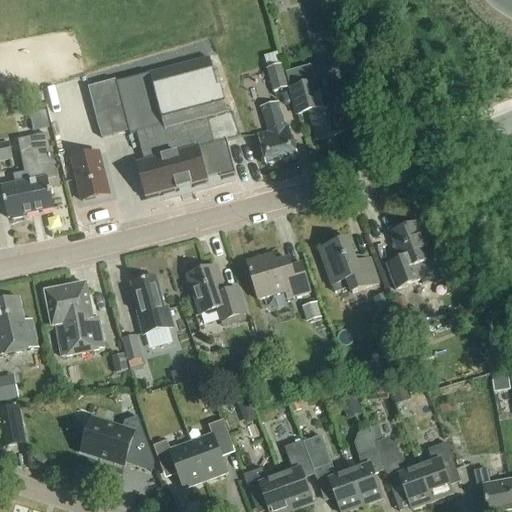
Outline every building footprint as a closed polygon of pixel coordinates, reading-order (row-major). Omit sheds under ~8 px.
[(117,87),(130,132),(131,136),(140,134),(148,164),(141,166),(141,168),(139,168),(142,178),(144,177),(149,197),(148,197),(148,199),(239,176),(230,142),(244,139),(235,112),(232,112),(225,87),(222,88),(214,59),(117,87)] [(274,94),(289,89),(283,66),(267,71),(274,94)] [(312,66),(286,74),(291,92),(298,117),(310,114),(318,143),(347,135),(336,94),(321,99),(317,84),(312,66)] [(100,80),(115,136),(130,132),(117,87),(114,76),(100,80)] [(103,140),(115,136),(100,80),(87,83),(96,115),(86,118),(89,127),(94,134),(101,132),(103,140)] [(284,130),(277,104),(260,109),(268,135),(257,138),(266,169),(298,160),(289,128),(284,130)] [(421,127),(431,124),(427,113),(417,117),(421,127)] [(48,136),(36,138),(18,142),(24,174),(14,176),(16,186),(2,189),(8,219),(11,218),(12,221),(24,218),(24,216),(54,210),(48,180),(56,178),(48,136)] [(0,164),(12,162),(8,143),(0,144),(0,164)] [(83,203),(110,196),(99,154),(72,161),(83,203)] [(417,268),(433,261),(419,223),(390,234),(400,261),(386,266),(396,292),(422,282),(417,268)] [(351,296),(379,287),(370,262),(356,266),(348,242),(320,251),(333,288),(347,283),(351,296)] [(258,301),(286,292),(288,299),(310,292),(301,264),(281,270),(279,265),(276,262),(273,254),(246,262),(258,301)] [(219,324),(244,316),(236,291),(224,295),(215,269),(187,278),(199,316),(215,311),(219,324)] [(133,303),(142,338),(174,329),(170,310),(164,312),(156,280),(131,286),(135,302),(133,303)] [(62,360),(104,352),(98,320),(93,321),(86,287),(46,295),(53,330),(56,329),(62,360)] [(374,300),(379,314),(392,309),(387,295),(374,300)] [(20,300),(0,304),(0,357),(37,350),(31,322),(25,323),(23,313),(20,300)] [(317,305),(303,309),(308,324),(322,320),(317,305)] [(430,339),(418,309),(398,317),(409,347),(430,339)] [(142,366),(136,337),(123,340),(129,369),(142,366)] [(123,357),(112,360),(116,374),(128,371),(123,357)] [(511,388),(511,376),(510,370),(495,374),(500,392),(511,388)] [(14,377),(0,379),(0,404),(19,401),(14,377)] [(206,384),(196,388),(202,402),(211,399),(206,384)] [(403,385),(392,389),(395,401),(407,397),(403,385)] [(355,394),(340,400),(348,420),(363,415),(355,394)] [(297,402),(289,406),(293,415),(301,412),(297,402)] [(449,404),(440,407),(443,415),(452,412),(449,404)] [(19,408),(0,412),(0,446),(1,450),(27,445),(19,408)] [(93,423),(90,422),(85,437),(88,438),(83,454),(127,468),(128,466),(152,473),(154,465),(138,420),(125,424),(122,432),(93,423)] [(212,436),(192,443),(206,485),(230,476),(222,455),(235,451),(224,423),(209,428),(212,436)] [(370,430),(386,473),(393,491),(403,487),(412,511),(432,504),(419,468),(407,473),(397,446),(387,440),(383,441),(378,427),(370,430)] [(351,472),(365,509),(384,501),(375,477),(386,473),(370,430),(360,434),(356,446),(364,467),(351,472)] [(321,433),(304,441),(304,442),(317,478),(324,496),(334,492),(342,511),(356,511),(365,509),(351,472),(337,477),(332,465),(321,433)] [(307,481),(317,478),(304,442),(286,449),(295,473),(282,478),(295,511),(316,504),(307,481)] [(206,485),(192,443),(169,451),(167,444),(155,448),(165,476),(176,472),(183,493),(206,485)] [(432,463),(419,468),(432,504),(454,495),(445,471),(455,467),(447,444),(428,452),(432,463)] [(272,511),(295,511),(282,478),(268,483),(263,469),(245,476),(255,501),(267,496),(272,511)] [(487,511),(511,511),(511,495),(510,485),(489,489),(486,471),(475,473),(479,495),(484,494),(487,511)]
